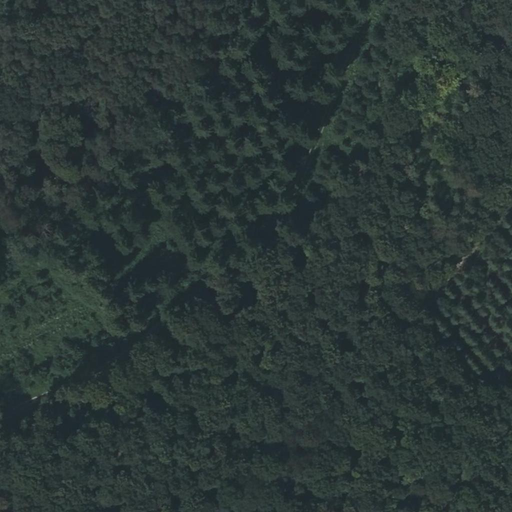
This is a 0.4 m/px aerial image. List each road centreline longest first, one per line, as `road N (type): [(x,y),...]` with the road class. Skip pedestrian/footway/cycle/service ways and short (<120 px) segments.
road 1 (track): [(385,0),(361,36),(326,127),(317,207),(296,229),(234,267),(145,297),(45,345),(0,387)]
road 2 (track): [(206,0),(72,174)]
